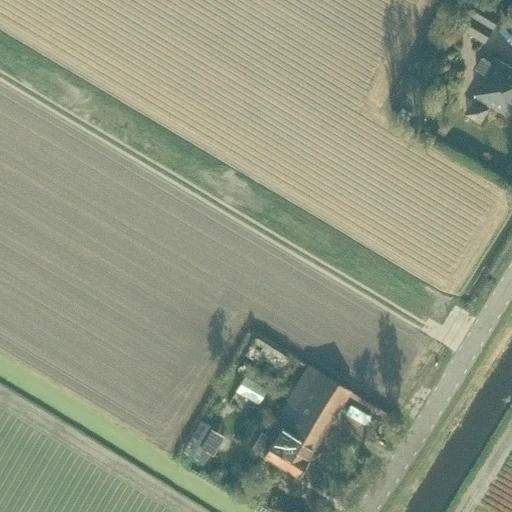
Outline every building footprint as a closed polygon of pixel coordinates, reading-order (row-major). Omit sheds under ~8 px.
[(486,43),(495,28),(503,14),(478,0),(476,0),(469,12),(460,28),(486,43)] [(491,107),(492,105),(511,116),(511,114),(511,66),(495,56),(492,63),(483,57),(477,68),(487,75),(475,95),(477,96),(466,114),(482,124),(492,108),(491,107)] [(417,98),(426,82),(407,71),(398,87),(401,89),(398,94),(409,100),(412,95),(417,98)] [(298,478),(352,391),(310,364),(267,434),(262,432),(252,449),(264,456),(263,457),(298,478)] [(265,387),(269,380),(249,369),(229,404),(253,418),(261,404),(259,403),(268,388),(265,387)] [(383,419),(391,409),(374,395),(366,405),(383,419)] [(210,428),(199,447),(213,455),(224,436),(210,428)]
